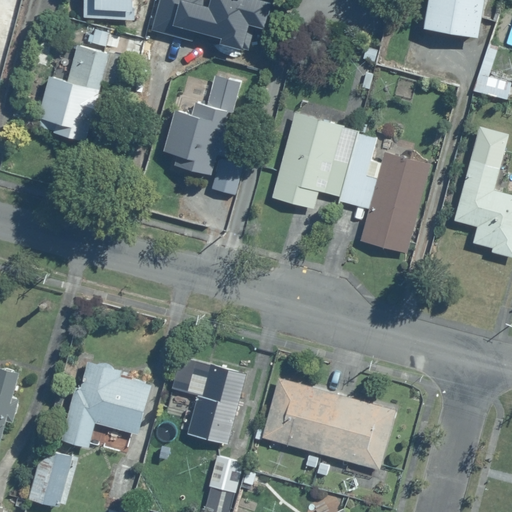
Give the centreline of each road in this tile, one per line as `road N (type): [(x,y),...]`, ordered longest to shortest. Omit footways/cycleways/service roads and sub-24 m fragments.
road 1 (residential): [(0,223),(477,354)]
road 2 (residential): [(437,511),(477,354)]
